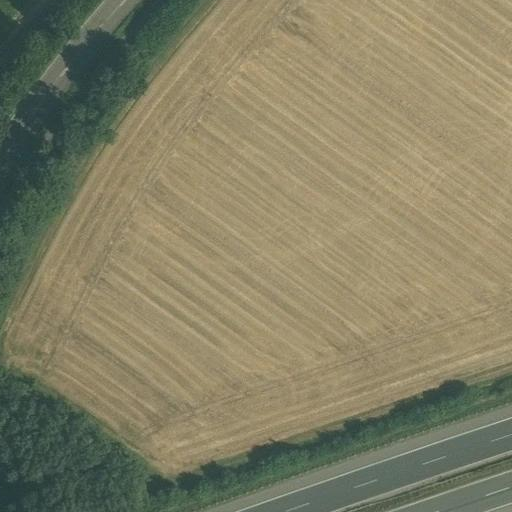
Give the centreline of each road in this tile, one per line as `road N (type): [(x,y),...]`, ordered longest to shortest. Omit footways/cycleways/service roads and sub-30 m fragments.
road 1 (track): [(511,375),(164,487),(0,368)]
road 2 (track): [(211,0),(93,157),(52,232),(0,363)]
road 3 (motorway): [(511,438),(291,511)]
road 4 (tertiary): [(129,0),(61,75),(0,166)]
